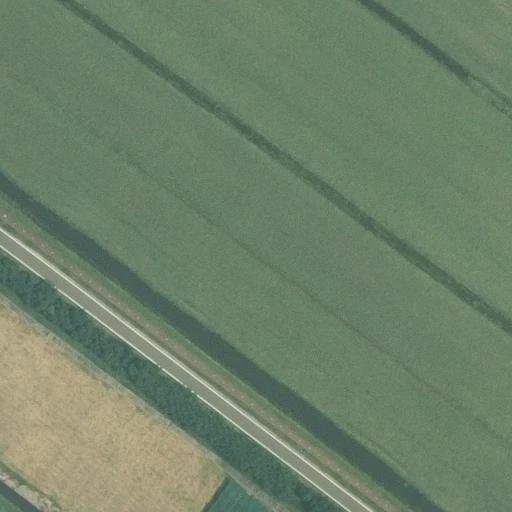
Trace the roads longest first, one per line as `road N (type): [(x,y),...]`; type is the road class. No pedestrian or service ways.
road 1 (tertiary): [(354,511),(0,243)]
road 2 (track): [(279,511),(0,299)]
